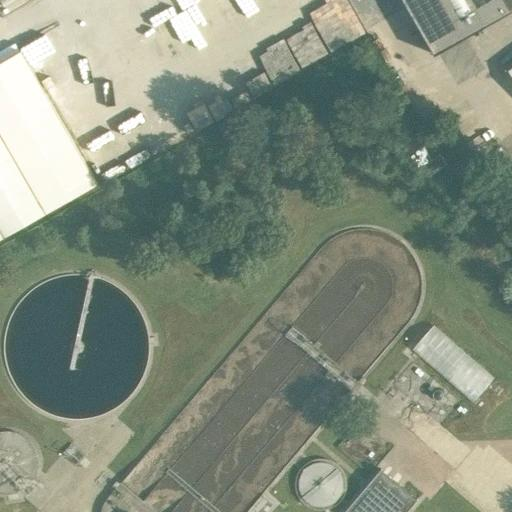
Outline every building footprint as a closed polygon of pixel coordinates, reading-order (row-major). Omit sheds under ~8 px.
[(511,0),(403,0),(435,55),(511,11),(511,10),(511,0)] [(446,163),(439,154),(423,165),(430,175),(446,163)] [(473,401),(495,377),(432,321),(410,345),(473,401)] [(327,462),(321,462),(315,463),(309,466),(303,472),(301,475),(300,482),(301,489),(302,493),(306,498),(312,502),(318,504),(326,504),(330,502),(336,498),(341,491),(342,486),(342,479),(340,473),(335,467),(327,462)] [(408,511),(418,499),(381,468),(343,511),(408,511)] [(156,511),(143,501),(121,482),(112,493),(104,502),(102,509),(101,511),(156,511)]
